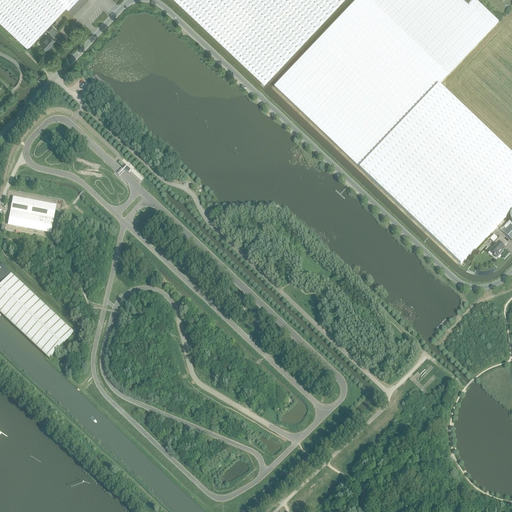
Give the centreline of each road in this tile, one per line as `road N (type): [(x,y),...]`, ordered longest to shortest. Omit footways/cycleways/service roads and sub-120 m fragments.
road 1 (unclassified): [(511,271),(486,287),(454,279),(152,0)]
road 2 (track): [(394,361),(372,308),(283,222),(244,214),(219,232),(282,247),(263,273)]
road 3 (track): [(282,247),(298,280),(323,290),(390,352),(361,346),(343,319)]
road 4 (unclassified): [(0,134),(130,0)]
